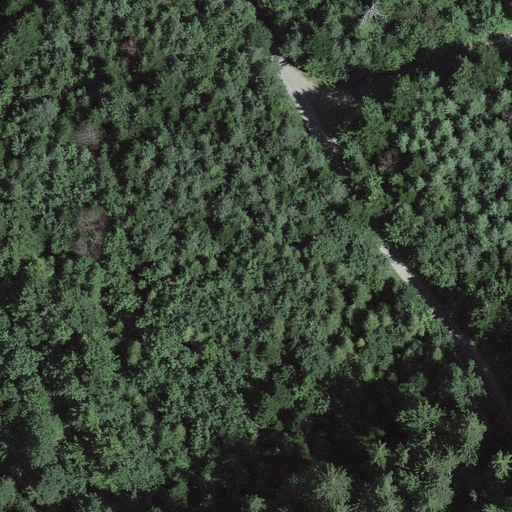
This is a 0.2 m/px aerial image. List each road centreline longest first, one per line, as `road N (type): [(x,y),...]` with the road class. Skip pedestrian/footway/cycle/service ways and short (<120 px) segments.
road 1 (track): [(247,0),(385,245),(491,374),(511,424)]
road 2 (track): [(129,511),(38,356),(0,307)]
road 3 (track): [(308,108),(511,41)]
